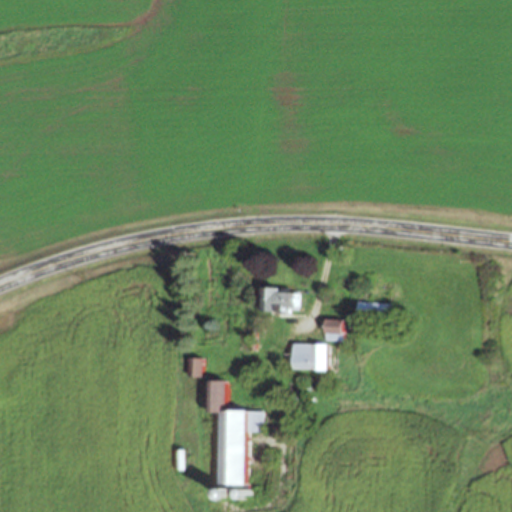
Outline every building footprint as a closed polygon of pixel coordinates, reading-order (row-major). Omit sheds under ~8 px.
[(297,311),(297,288),(257,287),(256,310),(297,311)] [(390,322),(392,302),(354,300),(352,319),(390,322)] [(339,318),(320,318),(320,339),(339,339),(339,318)] [(288,368),(323,368),(323,342),(288,342),(288,368)] [(185,375),(199,375),(199,357),(185,357),(185,375)] [(216,411),(215,484),(245,484),(246,429),(261,429),(262,409),(225,409),(226,380),(204,379),(204,411),(216,411)]
